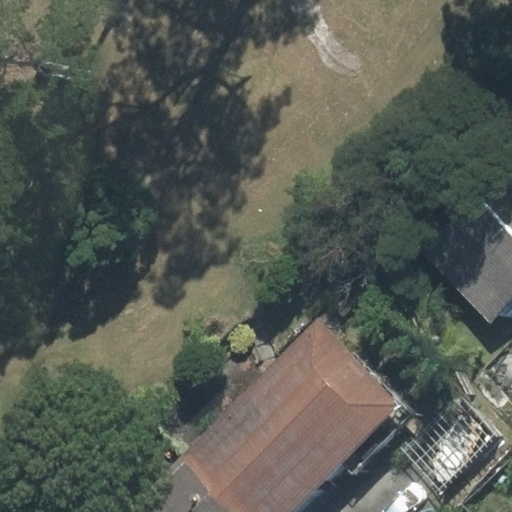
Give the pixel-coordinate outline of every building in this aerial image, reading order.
[(511,173),(478,208),(511,241),(511,173)] [(511,253),(477,215),(427,262),(493,333),(511,315),(511,253)] [(318,327),(190,455),(246,511),(300,511),(402,411),(318,327)] [(503,437),(455,390),(388,458),(436,505),(503,437)] [(224,511),(186,474),(148,511),(224,511)]
